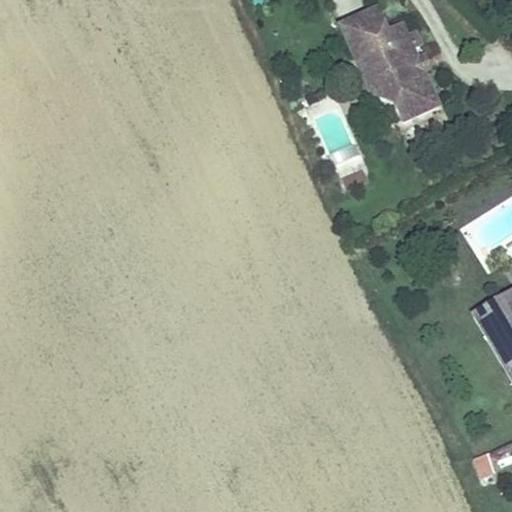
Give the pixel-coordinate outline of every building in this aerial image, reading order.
[(267,0),(248,0),(251,11),(269,9),(267,0)] [(415,65),(398,30),(384,37),(374,16),(338,33),(355,68),(370,61),(378,77),(387,81),(391,89),(387,98),(393,109),(401,127),(436,110),(420,77),(415,65)] [(391,89),(387,81),(378,77),(370,61),(355,68),(371,101),(393,109),(387,98),(391,89)] [(427,74),(421,62),(415,65),(420,77),(427,74)] [(340,110),(315,120),(334,166),(358,156),(340,110)] [(511,302),(509,297),(463,322),(503,394),(511,389),(511,302)] [(472,462),(482,483),(495,477),(485,456),(472,462)]
